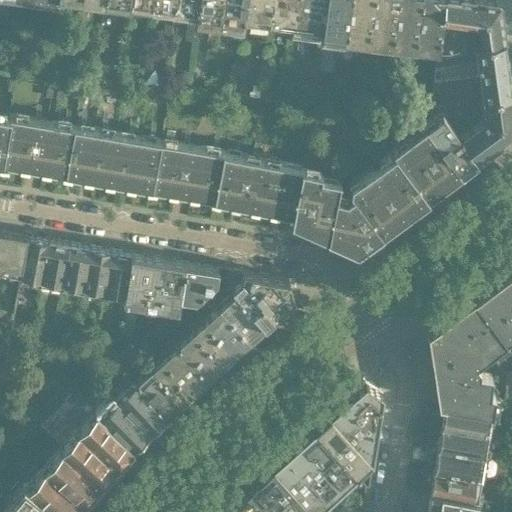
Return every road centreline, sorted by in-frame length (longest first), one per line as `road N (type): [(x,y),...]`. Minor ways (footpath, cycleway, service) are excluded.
road 1 (residential): [(363,308),(278,250),(0,202)]
road 2 (tertiary): [(137,511),(199,447),(363,308)]
road 3 (residential): [(384,511),(405,373),(363,308)]
road 4 (tertiary): [(363,308),(511,192)]
